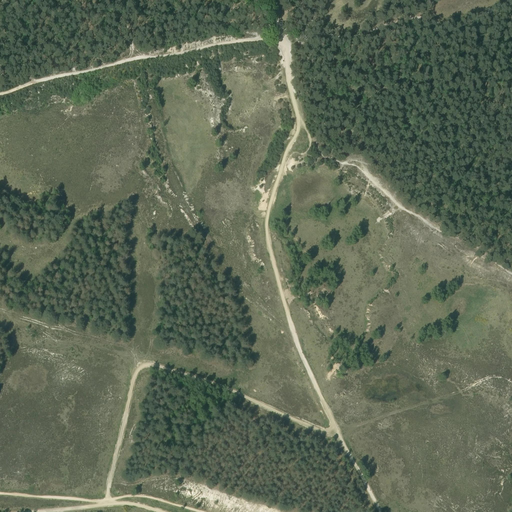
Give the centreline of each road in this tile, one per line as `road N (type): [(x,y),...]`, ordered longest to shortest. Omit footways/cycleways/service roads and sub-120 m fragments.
road 1 (track): [(381,511),(299,346),(266,230),(298,127),(281,39)]
road 2 (track): [(340,430),(146,360),(132,380),(107,499)]
road 3 (track): [(281,39),(133,56),(0,90)]
road 4 (unknown): [(211,511),(141,492),(0,491)]
road 5 (track): [(171,511),(127,499),(13,511)]
